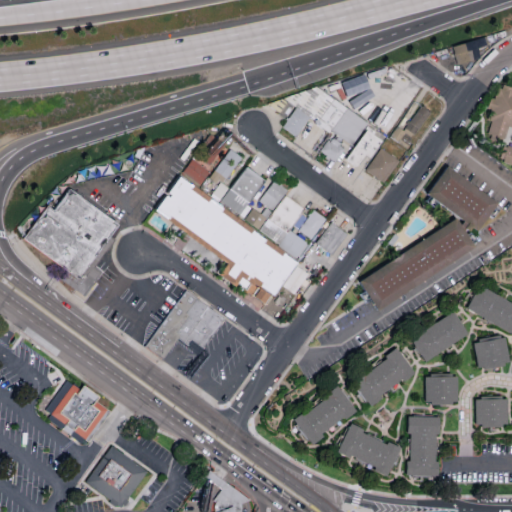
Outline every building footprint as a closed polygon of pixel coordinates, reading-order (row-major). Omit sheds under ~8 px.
[(459,65),(454,47),(486,38),(488,45),(477,49),(480,59),(459,65)] [(364,121),(346,108),(325,93),(318,88),(377,69),(379,75),(391,84),(364,121)] [(500,160),(511,165),(511,88),(499,83),(488,110),(488,137),(498,142),(506,124),(511,126),(511,145),(507,144),(500,160)] [(325,93),(311,113),(298,104),(296,109),(286,100),(284,99),(286,98),(318,88),(325,93)] [(340,115),(326,134),(318,128),(323,121),(315,115),(311,113),(325,93),(346,108),(340,115)] [(368,124),(351,147),(329,132),(346,108),(364,121),(368,124)] [(309,119),(291,145),(277,135),(296,109),(309,119)] [(342,141),(339,146),(344,149),(335,165),(317,154),(325,141),(330,144),(334,137),(342,141)] [(398,158),(378,147),(364,170),(384,182),(398,158)] [(240,157),(229,148),(213,169),(225,178),(240,157)] [(201,183),(209,169),(189,158),(181,173),(201,183)] [(265,177),(237,214),(219,200),(246,163),(265,177)] [(445,164),(495,201),(475,229),(470,225),(467,229),(463,227),(462,229),(473,245),(376,309),(357,279),(454,216),(459,223),(462,219),(425,192),(445,164)] [(200,243),(153,207),(178,174),(206,195),(252,228),(258,234),(265,237),(297,262),(270,294),(269,293),(262,301),(244,289),(224,272),(229,265),(200,243)] [(67,188),(105,215),(119,225),(110,237),(114,239),(115,240),(105,252),(94,267),(102,274),(84,297),(62,282),(68,273),(45,256),(24,240),(21,238),(44,208),(46,206),(52,210),(67,188)] [(286,233),(278,241),(263,233),(258,230),(285,192),(287,193),(305,205),(287,231),(286,233)] [(312,209),(325,217),(313,235),(295,258),(288,253),(279,246),(278,241),(286,235),(287,234),(303,211),(308,214),(312,209)] [(331,256),(314,244),(329,223),(346,235),(331,256)] [(309,275),(295,296),(288,291),(282,287),(288,280),(298,267),(309,275)] [(465,309),(510,332),(511,328),(511,301),(478,285),(465,309)] [(226,319),(201,353),(185,341),(183,344),(179,340),(164,362),(144,348),(184,290),(226,319)] [(467,337),(455,312),(409,334),(420,358),(467,337)] [(508,363),(504,335),(472,340),(476,368),(508,363)] [(413,371),(396,349),(351,382),(368,404),(413,371)] [(456,374),(423,373),(423,403),(456,403),(456,374)] [(107,422),(90,447),(58,422),(47,415),(73,380),(107,404),(116,410),(107,422)] [(309,442),(355,410),(338,386),(292,418),(309,442)] [(505,396),(473,397),(474,426),(506,425),(505,396)] [(435,475),(436,433),(438,433),(438,416),(407,415),(406,474),(435,475)] [(336,452),(388,473),(399,446),(347,425),(336,452)] [(129,508),(116,508),(108,502),(85,486),(87,483),(107,456),(114,446),(153,474),(147,482),(129,508)] [(240,511),(210,511),(213,510),(217,481),(218,480),(219,481),(223,484),(248,502),(240,504),(240,511)]
